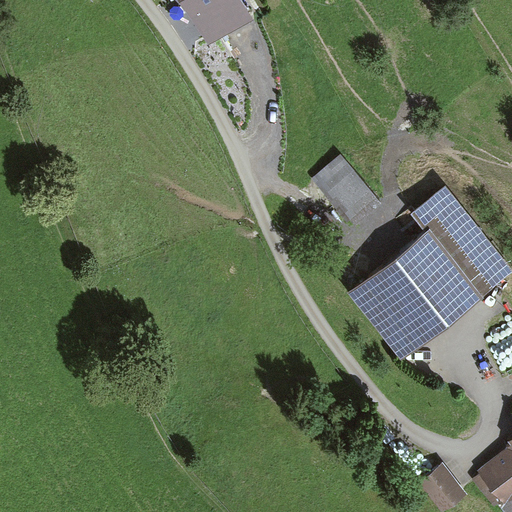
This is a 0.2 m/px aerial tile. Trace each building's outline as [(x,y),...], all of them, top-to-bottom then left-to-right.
[(242,0),(188,0),(209,34),(249,10),(242,0)] [(383,197),(345,157),(319,181),(357,221),(383,197)] [(435,228),(356,292),(407,356),(511,271),(511,258),(454,187),(422,212),(435,228)] [(511,511),(511,442),(475,474),(507,511),(511,511)] [(444,462),(421,480),(446,511),(469,494),(444,462)]
